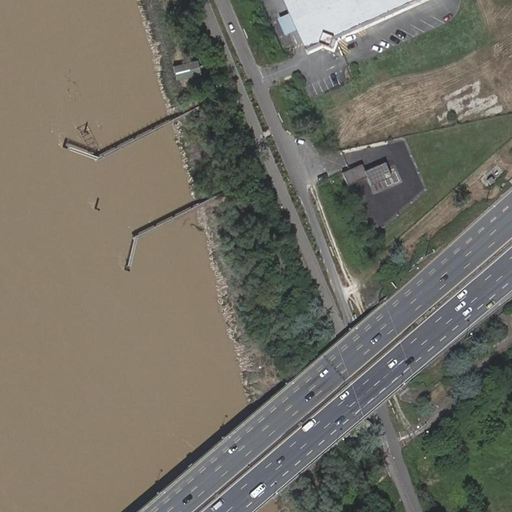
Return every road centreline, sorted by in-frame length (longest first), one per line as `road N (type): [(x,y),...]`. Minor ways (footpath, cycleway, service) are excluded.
road 1 (tertiary): [(422,511),(298,178),(221,0)]
road 2 (trunk): [(404,312),(170,511)]
road 3 (trunk): [(218,511),(417,343)]
road 4 (trunk): [(511,199),(404,312)]
road 5 (trunk): [(511,222),(404,312)]
road 6 (trunk): [(417,343),(511,262)]
